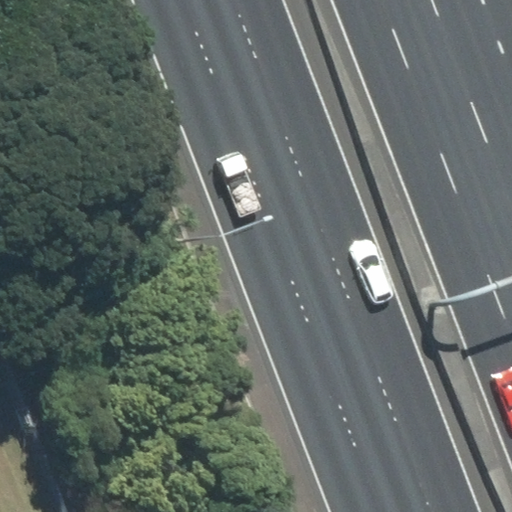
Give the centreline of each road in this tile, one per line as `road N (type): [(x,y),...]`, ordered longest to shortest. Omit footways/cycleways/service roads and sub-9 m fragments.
road 1 (motorway): [(426,511),(228,0)]
road 2 (motorway): [(379,0),(511,343)]
